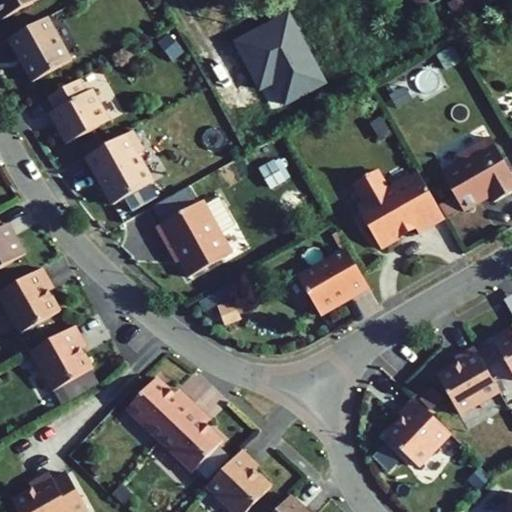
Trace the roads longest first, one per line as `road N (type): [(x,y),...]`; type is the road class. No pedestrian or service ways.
road 1 (residential): [(316,371),(253,375),(178,334),(66,233),(0,135)]
road 2 (residential): [(511,257),(316,371)]
road 3 (residential): [(316,371),(345,471),(371,511)]
